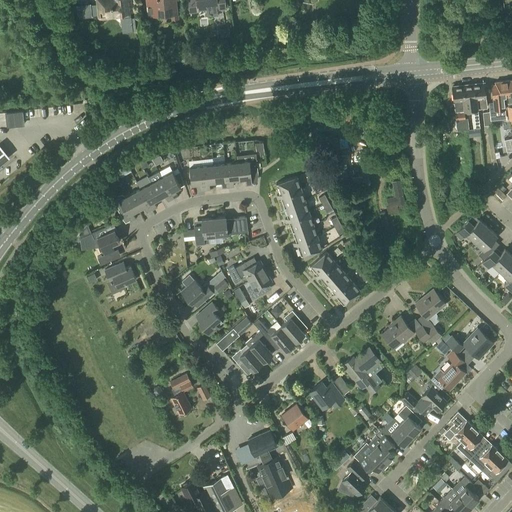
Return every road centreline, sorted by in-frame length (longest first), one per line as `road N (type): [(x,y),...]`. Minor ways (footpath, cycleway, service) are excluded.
road 1 (residential): [(336,329),(283,268),(254,196),(191,202),(146,225),(142,240),(177,319),(242,402)]
road 2 (unclassified): [(0,251),(85,156),(165,114),(208,100),(412,75)]
road 3 (residential): [(405,506),(384,485),(471,391)]
road 4 (residential): [(336,329),(434,239)]
road 5 (residential): [(511,334),(453,276),(434,239)]
road 6 (residential): [(141,460),(161,465),(242,402)]
road 7 (primary): [(91,511),(0,430)]
